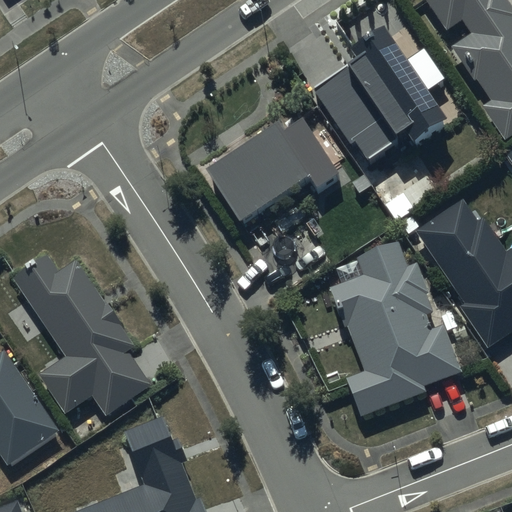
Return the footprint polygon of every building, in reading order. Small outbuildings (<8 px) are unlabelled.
[(426,0),(448,33),(462,23),(471,37),(451,50),(473,85),(477,82),(490,102),(481,109),(504,143),(511,137),(511,11),(504,0),(426,0)] [(372,55),(315,93),(352,147),(357,144),(370,164),(408,138),(415,149),(451,125),(430,93),(446,82),(426,51),(408,63),(388,32),(367,46),(372,55)] [(281,126),(208,174),(242,225),(315,177),(281,126)] [(465,202),(418,234),(467,306),(462,310),(489,350),(511,334),(511,251),(509,254),(487,222),(481,226),(465,202)] [(365,277),(331,289),(346,331),(350,329),(366,374),(349,380),(362,419),(428,395),(426,387),(464,373),(446,326),(434,331),(429,318),(435,315),(427,294),(430,293),(420,266),(410,269),(400,243),(358,259),(365,277)] [(66,360),(40,377),(67,418),(95,399),(108,418),(153,388),(130,353),(137,348),(80,262),(62,274),(52,258),(15,283),(66,360)] [(0,452),(10,468),(61,435),(7,352),(0,356),(0,452)] [(122,430),(144,484),(75,511),(205,511),(200,498),(196,500),(181,463),(187,461),(177,437),(174,439),(163,413),(122,430)]
